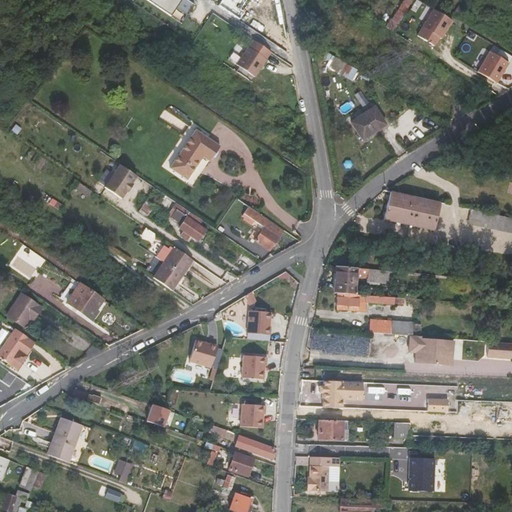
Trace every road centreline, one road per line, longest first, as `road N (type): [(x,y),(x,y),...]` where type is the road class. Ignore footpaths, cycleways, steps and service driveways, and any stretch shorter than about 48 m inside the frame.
road 1 (residential): [(321,238),(0,424)]
road 2 (residential): [(321,238),(290,363),(282,511)]
road 3 (residential): [(290,0),(326,191),(321,238)]
road 4 (residential): [(511,93),(382,178),(321,238)]
